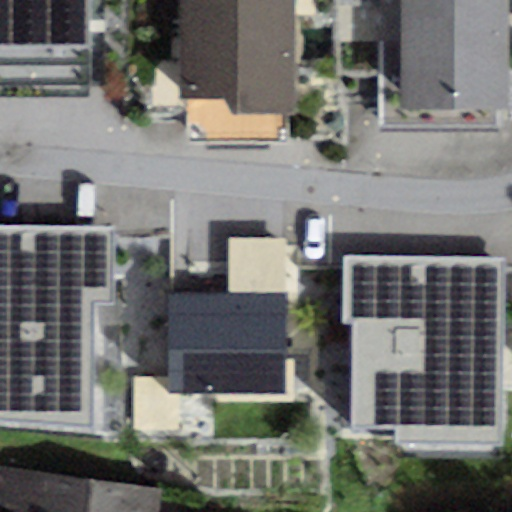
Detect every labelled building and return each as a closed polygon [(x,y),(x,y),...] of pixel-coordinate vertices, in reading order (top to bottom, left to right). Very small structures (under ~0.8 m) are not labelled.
[(87,0),(0,0),(0,93),(89,92),(87,0)] [(300,0),(176,0),(177,108),(225,108),(231,120),(301,120),(300,0)] [(505,0),(404,0),(408,118),(509,115),(505,0)] [(109,226),(0,225),(0,420),(87,426),(87,303),(108,303),(109,226)] [(283,242),(233,241),(232,294),(175,294),(175,390),(282,391),(283,242)] [(504,260),(345,257),(344,348),(353,348),(351,423),(395,424),(395,441),(501,442),(504,260)] [(155,511),(158,494),(0,471),(0,507),(17,510),(16,511),(155,511)]
